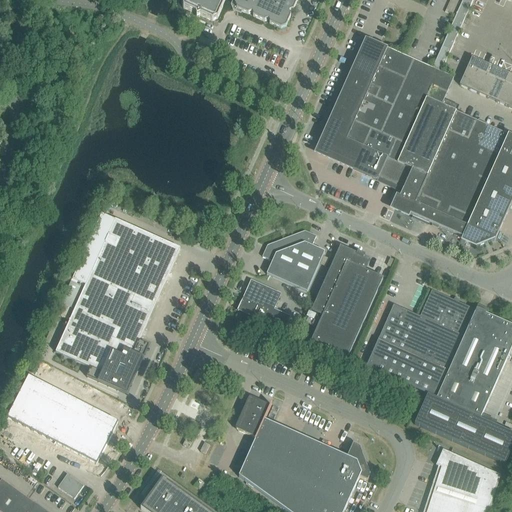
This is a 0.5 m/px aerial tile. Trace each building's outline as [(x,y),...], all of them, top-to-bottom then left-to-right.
[(182,0),(181,4),(183,9),(195,14),(197,18),(200,16),(213,22),(217,20),(226,0),(236,0),(235,5),(237,10),(278,28),(287,25),(298,0),(182,0)] [(444,101),(454,79),(369,42),(319,154),(403,191),(395,209),(480,247),(495,241),(511,202),(511,137),(453,112),(455,106),(444,101)] [(511,76),(472,59),(460,87),(511,109),(511,76)] [(56,354),(121,383),(180,250),(115,221),(56,354)] [(262,258),(272,262),(267,276),(307,293),(325,253),(312,247),(316,237),(305,232),(267,247),(262,258)] [(322,318),(311,344),(347,360),(383,280),(365,272),(370,261),(374,263),(365,258),(365,257),(364,258),(357,255),(357,253),(356,255),(340,248),(311,313),(322,318)] [(239,311),(267,324),(280,295),(251,283),(239,311)] [(511,327),(486,316),(486,315),(486,314),(486,313),(486,312),(485,312),(484,312),(484,311),(483,311),(478,309),(477,312),(432,292),(420,318),(394,306),(366,368),(428,396),(414,425),(505,466),(511,450),(511,434),(495,427),(480,421),(480,420),(480,419),(511,348),(511,327)] [(29,377),(7,419),(97,465),(118,423),(29,377)] [(236,428),(238,432),(256,440),(255,442),(239,478),(286,511),(344,511),(360,479),(368,482),(370,476),(360,448),(353,445),(347,458),(265,422),(272,405),(271,405),(270,407),(253,399),(248,401),(236,428)] [(197,410),(200,405),(196,403),(193,402),(190,407),(197,410)] [(183,446),(189,449),(192,443),(186,440),(183,446)] [(210,446),(205,444),(200,452),(204,454),(206,455),(210,446)] [(441,468),(427,511),(488,511),(500,476),(443,451),(436,466),(441,468)] [(84,487),(67,476),(58,489),(75,500),(84,487)] [(206,511),(163,480),(141,510),(142,511),(206,511)] [(204,484),(199,480),(195,486),(199,490),(204,484)] [(44,511),(2,481),(0,483),(0,511),(44,511)]
